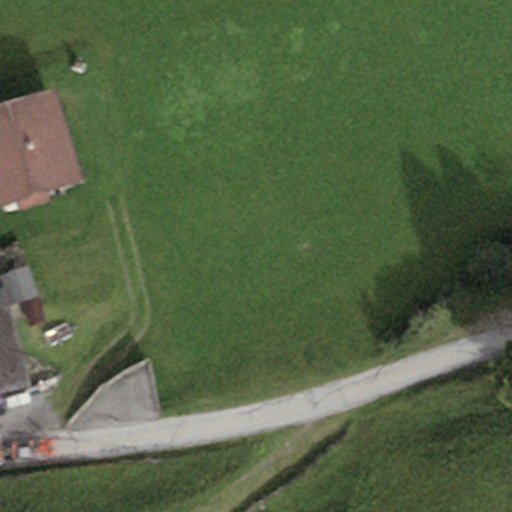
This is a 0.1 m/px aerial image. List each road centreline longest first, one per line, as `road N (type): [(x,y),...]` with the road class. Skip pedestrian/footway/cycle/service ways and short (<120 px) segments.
road 1 (residential): [(0,454),(290,413),(511,342)]
road 2 (track): [(112,202),(138,318),(46,422),(45,449)]
